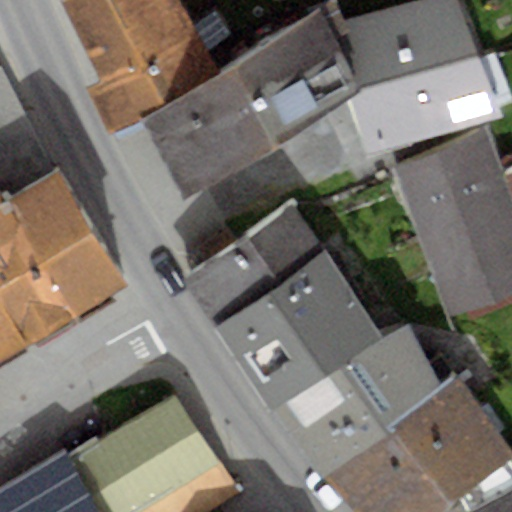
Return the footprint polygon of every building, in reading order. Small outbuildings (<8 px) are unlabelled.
[(165,0),(72,0),(126,109),(202,72),(165,0)] [(451,6),(325,43),(359,158),(485,121),(451,6)] [(309,21),(140,121),(182,192),(328,106),(309,21)] [(0,65),(0,64),(0,189),(6,201),(56,170),(0,65)] [(478,149),(392,180),(446,328),(511,304),(511,243),(489,180),(478,149)] [(0,359),(126,284),(56,170),(6,201),(0,189),(0,359)] [(511,243),(511,174),(489,180),(511,243)] [(290,220),(186,298),(263,400),(367,322),(290,220)] [(367,322),(263,400),(321,474),(428,388),(380,311),(367,322)] [(428,388),(321,474),(354,511),(425,511),(504,451),(449,370),(428,388)] [(54,435),(64,452),(100,511),(135,511),(217,463),(175,394),(97,442),(83,417),(54,435)] [(100,511),(64,452),(0,490),(0,511),(100,511)] [(217,463),(135,511),(213,511),(239,497),(217,463)] [(511,511),(511,498),(481,511),(511,511)]
